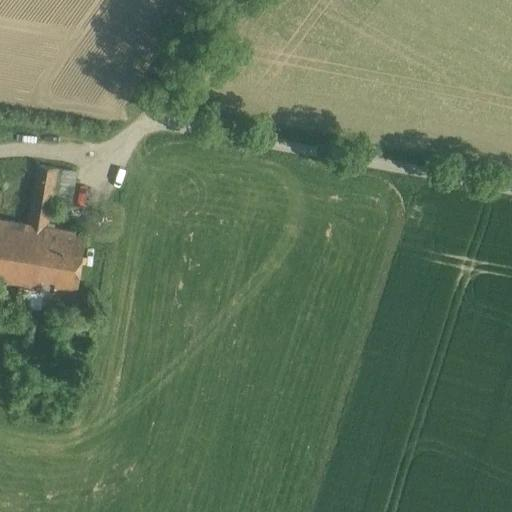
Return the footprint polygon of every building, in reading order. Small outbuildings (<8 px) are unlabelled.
[(35,286),(44,226),(45,222),(48,222),(52,203),(58,168),(38,164),(28,224),(0,219),(0,279),(26,284),(35,286)] [(77,171),(58,168),(52,203),(71,206),(77,171)] [(85,233),(44,226),(35,286),(26,284),(25,291),(43,294),(44,287),(76,292),(85,233)] [(43,294),(41,303),(73,309),(76,292),(44,287),(43,294)] [(41,303),(43,294),(25,291),(24,300),(41,303)]
